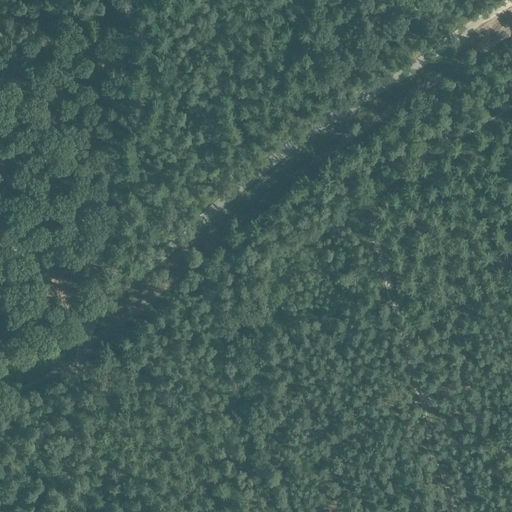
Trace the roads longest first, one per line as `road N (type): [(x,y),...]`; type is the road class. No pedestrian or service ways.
road 1 (unclassified): [(63,511),(79,357),(104,302),(301,136),(511,0)]
road 2 (track): [(227,233),(240,263),(254,400),(247,432),(260,511)]
